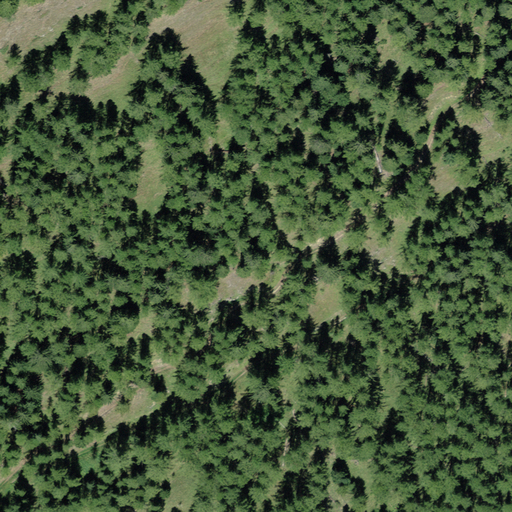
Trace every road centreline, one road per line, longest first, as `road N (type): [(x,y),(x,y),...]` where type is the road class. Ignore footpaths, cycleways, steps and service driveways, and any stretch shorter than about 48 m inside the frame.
road 1 (track): [(0,485),(151,372),(193,358),(228,309),(267,296),(302,255),(345,232),(421,160),(438,122),(511,47)]
road 2 (track): [(511,210),(436,266),(287,351),(256,358),(201,400),(171,406),(30,475),(0,505)]
